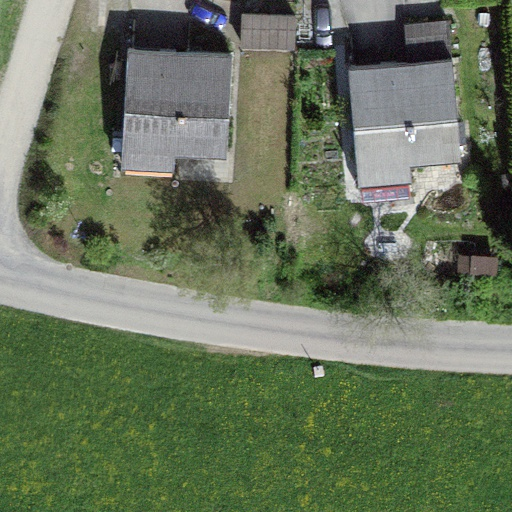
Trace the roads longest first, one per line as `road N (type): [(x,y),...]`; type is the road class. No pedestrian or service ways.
road 1 (unclassified): [(0,276),(272,334),(511,349)]
road 2 (residential): [(0,148),(47,0)]
